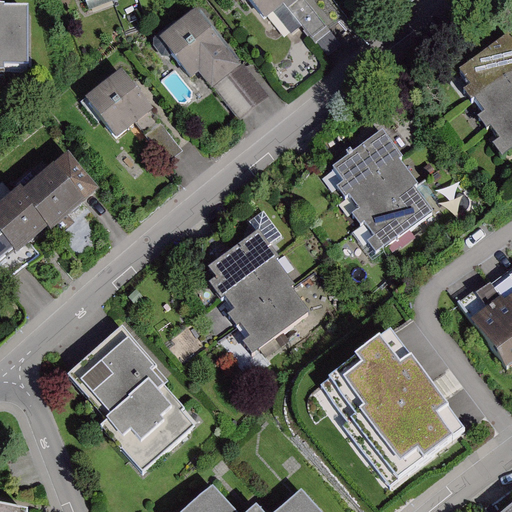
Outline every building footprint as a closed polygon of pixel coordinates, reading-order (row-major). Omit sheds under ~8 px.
[(301,0),(249,0),(268,28),(304,4),(301,0)] [(0,77),(3,77),(9,77),(36,77),(34,13),(0,14),(0,77)] [(243,74),(201,22),(168,48),(198,87),(204,83),(215,96),(243,74)] [(475,103),(486,117),(479,123),(488,134),(492,131),(501,144),(494,150),(503,162),(511,155),(511,43),(509,39),(460,76),(471,90),(465,95),(473,105),(475,103)] [(130,80),(94,104),(122,146),(158,123),(130,80)] [(171,164),(185,153),(163,127),(149,139),(171,164)] [(333,173),(344,188),(338,193),(346,204),(349,201),(359,215),(353,220),(361,231),(365,228),(375,243),(369,248),(377,259),(433,217),(416,193),(419,190),(400,165),(403,163),(383,136),(333,173)] [(26,193),(0,215),(0,254),(2,253),(9,261),(17,254),(22,260),(54,233),(58,238),(104,199),(73,163),(30,199),(26,193)] [(265,237),(217,273),(236,297),(228,303),(254,338),(246,345),(256,358),(309,319),(292,298),(298,294),(279,269),(286,264),(265,237)] [(511,275),(468,310),(511,366),(511,275)] [(124,332),(75,379),(115,421),(105,431),(147,476),(195,430),(183,418),(189,413),(154,377),(161,370),(124,332)] [(392,492),(466,435),(391,339),(323,391),(350,426),(344,430),(392,492)] [(236,511),(220,493),(198,511),(318,511),(307,499),(291,511),(236,511)]
